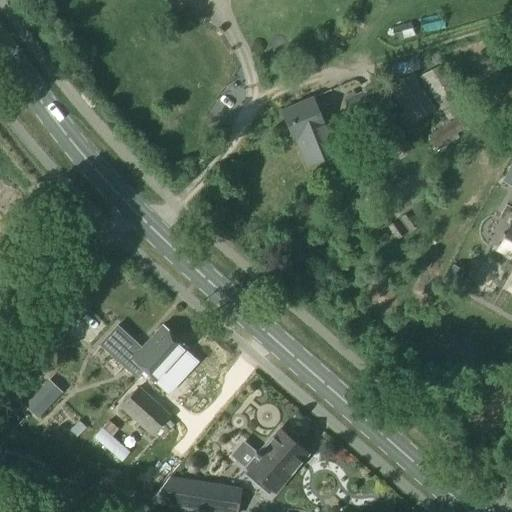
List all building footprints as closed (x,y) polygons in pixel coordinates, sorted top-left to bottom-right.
[(419,12),(398,18),(401,29),(422,23),(419,12)] [(420,75),(440,111),(462,99),(442,64),(420,75)] [(360,89),(361,92),(344,100),(351,117),(369,110),(373,117),(394,107),(381,79),(360,89)] [(386,89),(402,112),(396,116),(406,129),(435,110),(420,89),(413,95),(402,79),(386,89)] [(281,111),(304,166),(338,152),(335,144),(337,143),(329,122),(321,125),(310,99),(281,111)] [(511,281),(508,288),(511,290),(511,223),(496,252),(511,260),(511,281)] [(105,337),(99,344),(137,378),(143,371),(174,337),(161,325),(141,348),(116,325),(105,337)] [(174,337),(143,371),(156,383),(187,348),(174,337)] [(66,401),(80,420),(108,400),(95,381),(66,401)] [(45,386),(25,408),(37,419),(57,397),(45,386)] [(138,387),(119,407),(150,435),(169,415),(138,387)] [(85,427),(78,421),(68,431),(76,437),(85,427)] [(137,450),(111,426),(102,436),(128,459),(137,450)] [(246,467),(242,471),(263,489),(267,485),(274,492),(307,454),(278,429),(246,467)] [(42,464),(3,451),(0,461),(0,471),(36,483),(42,464)] [(146,504),(198,511),(238,511),(243,489),(169,476),(146,504)] [(46,490),(45,491),(61,498),(64,492),(66,488),(49,481),(46,490)]
